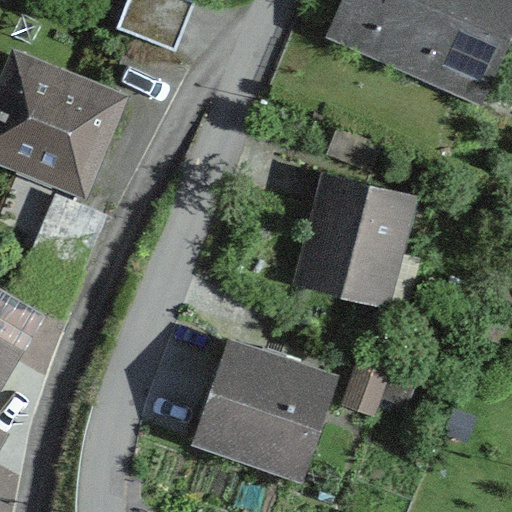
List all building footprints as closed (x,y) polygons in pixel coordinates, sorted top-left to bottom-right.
[(178,48),(197,1),(195,0),(137,0),(126,26),(178,48)] [(511,0),(341,0),(325,39),(488,108),(511,52),(511,0)] [(129,92),(9,45),(0,67),(0,164),(87,198),(129,92)] [(424,194),(328,175),(307,282),(403,301),(424,194)] [(0,448),(9,433),(0,428),(0,391),(47,313),(0,284),(0,448)] [(232,337),(199,441),(314,478),(348,373),(232,337)] [(350,395),(408,410),(418,370),(360,356),(350,395)]
